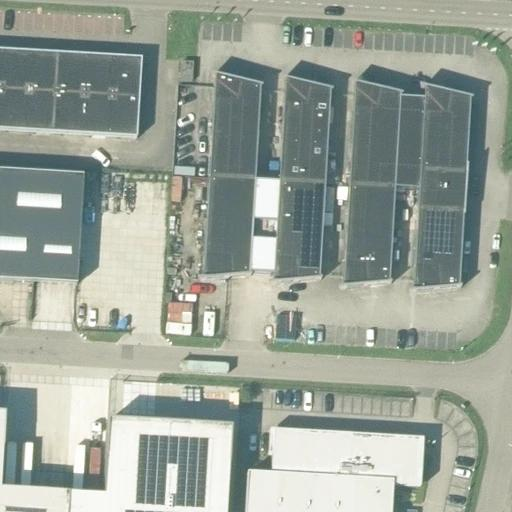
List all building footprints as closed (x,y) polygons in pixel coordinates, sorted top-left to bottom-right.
[(27,54),(0,52),(0,92),(25,94),(27,54)] [(55,56),(54,56),(27,54),(25,94),(53,96),(55,56)] [(83,57),(55,56),(53,96),(81,97),(83,57)] [(111,59),(83,57),(81,97),(109,99),(111,59)] [(109,99),(138,101),(140,61),(111,59),(109,99)] [(192,64),(180,63),(179,82),(191,83),(192,64)] [(213,79),(207,180),(253,183),(259,89),(260,90),(261,88),(211,77),(211,79),(213,79)] [(277,184),(323,187),(328,93),(330,94),(331,92),(281,81),(281,83),(283,83),(277,184)] [(353,87),(347,188),(393,191),(393,190),(398,100),(398,97),(400,98),(400,96),(351,85),(351,87),(353,87)] [(398,100),(393,190),(417,192),(418,173),(464,176),(468,101),(470,102),(470,100),(421,89),(421,91),(423,91),(422,101),(398,100)] [(0,132),(21,134),(23,134),(25,94),(0,92),(0,132)] [(23,134),(51,136),(53,96),(25,94),(23,134)] [(51,136),(79,137),(81,97),(53,96),(51,136)] [(79,137),(106,139),(109,99),(81,97),(79,137)] [(138,101),(109,99),(106,139),(135,140),(138,101)] [(0,283),(31,285),(75,288),(81,178),(0,173),(0,283)] [(462,214),(464,176),(418,173),(417,192),(416,212),(462,214)] [(248,276),(253,183),(207,180),(201,281),(199,281),(199,283),(250,277),(250,276),(248,276)] [(277,184),(271,285),(269,285),(269,287),(320,282),(319,280),(318,280),(323,187),(277,184)] [(388,284),(393,191),(347,188),(341,289),(339,289),(339,291),(389,286),(389,284),(388,284)] [(457,288),(462,214),(416,212),(411,293),(409,293),(409,295),(459,290),(459,288),(457,288)] [(0,511),(224,511),(224,507),(229,431),(106,424),(102,500),(66,497),(0,493),(0,457),(0,452),(1,452),(3,417),(0,417),(0,511)] [(245,475),(243,511),(389,511),(391,487),(415,489),(418,489),(421,442),(417,441),(417,442),(272,433),(268,433),(267,457),(270,458),(269,477),(245,475)]
